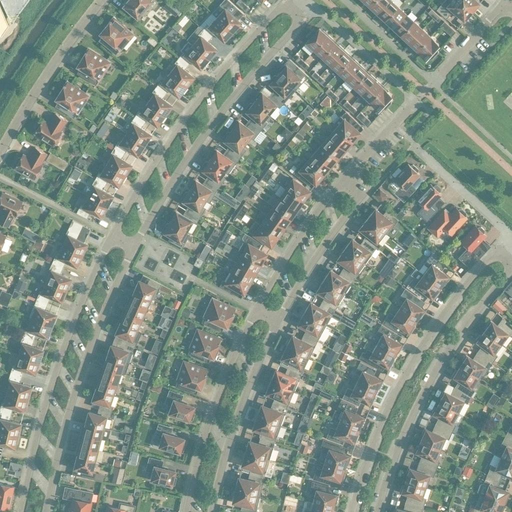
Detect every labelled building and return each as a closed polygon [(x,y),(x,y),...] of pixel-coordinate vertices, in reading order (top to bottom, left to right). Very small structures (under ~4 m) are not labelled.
[(26,0),(1,0),(8,14),(9,14),(8,13),(16,14),(15,15),(16,15),(26,0)] [(127,0),(123,6),(137,17),(151,1),(150,0),(127,0)] [(216,18),(232,32),(237,27),(237,26),(240,23),(237,20),(243,13),(228,0),(223,0),(219,4),(224,9),(216,18)] [(376,14),(389,0),(374,0),(369,6),(372,9),(372,10),(376,14)] [(385,21),(398,7),(390,0),(389,0),(376,14),(381,19),(382,18),(385,21)] [(471,12),(457,0),(452,0),(451,2),(449,0),(444,0),(436,10),(446,19),(453,11),(464,20),(469,15),(468,15),(471,12)] [(457,0),(471,12),(474,8),(474,9),(478,4),(474,0),(457,0)] [(244,4),(240,7),(246,12),(249,8),(244,4)] [(174,6),(169,12),(174,17),(180,10),(174,6)] [(392,29),(406,14),(398,7),(385,21),(388,24),(387,25),(392,29)] [(432,18),(436,14),(431,9),(427,13),(432,18)] [(401,36),(414,22),(406,14),(392,29),(397,34),(398,33),(401,36)] [(432,18),(437,22),(441,19),(436,14),(432,18)] [(132,34),(113,18),(105,27),(104,26),(104,27),(105,28),(100,33),(102,35),(98,40),(115,55),(132,34)] [(215,33),(223,41),(227,37),(228,38),(232,32),(216,18),(209,26),(207,24),(202,29),(211,37),(215,33)] [(439,26),(451,37),(455,32),(444,21),(439,26)] [(176,22),(172,27),(177,32),(182,27),(176,22)] [(408,44),(422,29),(414,22),(401,36),(404,39),(403,39),(408,44)] [(314,50),(328,35),(323,31),(322,32),(319,28),(315,32),(312,30),(313,29),(313,28),(305,36),(306,37),(307,36),(309,38),(306,42),(314,50)] [(211,37),(202,29),(198,35),(200,36),(192,45),(209,59),(213,54),(213,53),(216,49),(207,42),(211,37)] [(417,50),(430,36),(422,29),(408,44),(413,48),(413,47),(417,50)] [(148,40),(155,46),(159,41),(153,35),(148,40)] [(328,35),(314,50),(322,57),(335,43),(332,40),(328,35)] [(430,36),(417,50),(425,58),(428,54),(431,57),(430,57),(431,58),(438,51),(437,50),(437,51),(434,48),(438,44),(430,36)] [(335,43),(322,57),(330,65),(343,50),(339,45),(338,46),(335,43)] [(191,61),(200,68),(203,64),(204,65),(209,59),(192,45),(185,54),(183,52),(178,57),(187,65),(191,61)] [(77,66),(80,67),(76,73),(95,85),(109,62),(88,49),(82,59),(80,58),(80,59),(81,60),(77,66)] [(343,50),(330,65),(338,72),(351,58),(347,55),(348,54),(343,50)] [(176,65),(169,74),(186,87),(191,81),(190,81),(193,77),(184,70),(187,65),(178,57),(174,63),(176,65)] [(300,65),(303,61),(298,57),(295,60),(300,65)] [(351,58),(338,72),(346,79),(359,65),(355,60),(354,61),(351,58)] [(303,61),(300,65),(305,70),(308,66),(303,61)] [(278,74),(295,90),(307,76),(298,67),(293,72),(285,64),(285,63),(279,69),(279,70),(279,72),(279,73),(278,74)] [(359,65),(346,79),(353,87),(366,73),(363,70),(364,69),(359,65)] [(316,80),(319,76),(314,71),(311,75),(316,80)] [(366,73),(353,87),(361,94),(375,79),(370,75),(370,76),(366,73)] [(169,89),(178,96),(181,92),(182,93),(186,87),(169,74),(162,83),(160,81),(156,87),(165,94),(169,89)] [(273,94),(283,103),(286,99),(295,90),(278,74),(276,76),(275,76),(274,76),(273,76),(267,82),(268,82),(277,90),(273,94)] [(319,76),(316,80),(321,85),(324,81),(319,76)] [(375,79),(361,94),(369,101),(382,87),(379,84),(380,84),(375,79)] [(88,95),(67,82),(60,92),(59,91),(59,92),(60,93),(56,99),(58,100),(54,106),(73,118),(88,95)] [(147,103),(165,116),(169,110),(168,109),(171,105),(162,99),(165,94),(156,87),(152,92),(154,94),(147,103)] [(384,108),(391,101),(390,101),(387,99),(391,95),(382,87),(369,101),(378,109),(382,105),(384,107),(384,108)] [(329,97),(333,93),(328,88),(324,92),(329,97)] [(112,91),(109,97),(114,100),(117,94),(112,91)] [(254,102),(268,114),(276,105),(279,108),(283,103),(273,94),(269,99),(260,91),(255,97),(254,98),(254,99),(255,100),(254,102)] [(338,98),(333,93),(329,97),(335,101),(338,98)] [(330,99),(326,95),(319,104),(323,107),(323,106),(330,106),(330,99)] [(342,104),(347,109),(351,105),(346,101),(342,104)] [(268,114),(254,102),(252,104),(251,103),(250,103),(249,104),(244,110),(253,118),(250,122),(260,130),(263,126),(271,117),(268,114)] [(147,118),(157,125),(160,121),(160,122),(165,116),(147,103),(140,112),(138,111),(134,116),(144,123),(147,118)] [(351,105),(347,109),(352,114),(356,110),(351,105)] [(314,108),(309,113),(314,117),(318,113),(314,108)] [(354,120),(345,111),(333,125),(336,128),(352,141),(359,133),(350,125),(354,120)] [(306,117),(301,112),(297,116),(302,120),(306,117)] [(367,127),(371,122),(360,112),(355,116),(367,127)] [(36,130),(34,133),(36,135),(35,136),(40,139),(41,138),(53,146),(61,132),(59,131),(66,121),(55,114),(51,121),(52,122),(49,125),(42,120),(40,124),(37,123),(35,128),(36,130)] [(150,135),(141,128),(144,123),(134,116),(130,122),(132,124),(126,133),(144,145),(148,139),(147,139),(150,135)] [(237,119),(232,125),(231,126),(231,128),(232,129),(231,130),(246,142),(250,137),(253,139),(255,136),(260,130),(250,122),(246,127),(237,119)] [(306,131),(310,126),(305,122),(301,127),(306,131)] [(297,132),(302,136),(306,131),(301,127),(297,132)] [(329,136),(344,150),(352,141),(336,128),(329,136)] [(96,134),(101,138),(104,133),(99,129),(96,134)] [(228,151),(238,159),(240,156),(245,150),(242,147),(246,142),(231,130),(229,132),(228,132),(227,132),(226,133),(221,139),(222,139),(231,146),(228,151)] [(127,149),(137,155),(139,151),(140,151),(144,145),(126,133),(120,143),(117,142),(114,147),(124,154),(127,149)] [(344,150),(329,136),(321,145),(337,158),(344,150)] [(291,139),(287,144),(292,148),(296,143),(291,139)] [(275,143),(271,148),(276,152),(280,147),(275,143)] [(337,158),(321,145),(314,153),(330,166),(337,158)] [(16,164),(14,168),(17,169),(16,170),(21,173),(22,172),(34,179),(42,166),(40,164),(46,154),(35,147),(31,155),(32,155),(30,159),(22,154),(20,158),(18,158),(15,162),(16,164)] [(131,165),(121,159),(124,154),(114,147),(110,153),(112,154),(106,164),(125,176),(129,169),(128,169),(131,165)] [(209,160),(225,171),(228,173),(238,159),(228,151),(224,156),(215,149),(215,148),(214,148),(210,155),(209,156),(210,157),(211,158),(209,160)] [(58,157),(50,153),(45,160),(53,165),(58,157)] [(330,166),(314,153),(307,161),(322,175),(330,166)] [(322,175),(307,161),(304,159),(292,173),(302,181),(306,176),(315,184),(317,181),(322,175)] [(221,176),(225,171),(209,160),(208,162),(207,161),(205,162),(204,162),(200,169),(210,176),(207,181),(218,188),(221,183),(224,179),(221,176)] [(54,170),(57,173),(64,163),(61,161),(54,170)] [(108,180),(118,186),(121,181),(121,182),(125,176),(106,164),(100,174),(98,173),(95,179),(105,185),(108,180)] [(410,166),(408,164),(393,179),(400,186),(394,193),(403,201),(415,189),(410,184),(419,174),(416,172),(418,170),(412,165),(410,166)] [(270,177),(273,172),(268,168),(264,173),(270,177)] [(266,182),(270,177),(264,173),(261,178),(266,182)] [(207,181),(204,185),(194,179),(194,178),(189,185),(189,186),(189,187),(190,188),(189,190),(205,201),(208,203),(218,188),(207,181)] [(112,195),(102,190),(105,185),(95,179),(91,185),(94,186),(88,196),(107,207),(111,200),(110,200),(112,195)] [(303,200),(309,191),(292,179),(286,188),(303,200)] [(246,193),(249,188),(244,184),(240,189),(234,198),(240,201),(246,193)] [(249,190),(254,193),(258,188),(252,184),(249,190)] [(433,187),(430,184),(416,199),(422,205),(422,207),(417,212),(426,221),(437,209),(432,204),(441,194),(438,192),(439,190),(439,188),(436,185),(434,185),(433,187)] [(303,200),(286,188),(279,197),(296,209),(303,200)] [(189,190),(187,192),(186,192),(185,192),(184,193),(180,200),(191,206),(188,211),(199,218),(204,208),(201,206),(205,201),(189,190)] [(249,190),(245,195),(250,199),(254,193),(249,190)] [(379,190),(374,196),(381,203),(387,197),(379,190)] [(4,194),(1,193),(0,195),(0,209),(3,211),(1,214),(0,213),(0,222),(8,227),(13,216),(15,216),(22,202),(9,196),(9,195),(4,193),(4,194)] [(86,218),(90,211),(100,217),(103,213),(104,213),(107,207),(88,196),(82,206),(80,205),(78,209),(76,213),(86,218)] [(296,209),(279,197),(273,207),(290,218),(296,209)] [(234,199),(230,205),(236,209),(240,202),(234,199)] [(239,210),(244,213),(248,208),(242,205),(239,210)] [(290,218),(273,207),(267,216),(283,227),(290,218)] [(465,217),(465,216),(465,213),(461,209),(458,209),(457,210),(456,208),(450,215),(448,215),(444,211),(428,228),(437,236),(444,228),(451,234),(466,218),(465,217)] [(170,222),(186,231),(192,221),(195,223),(199,218),(188,211),(185,216),(174,210),(174,209),(170,216),(170,217),(170,219),(171,220),(170,222)] [(366,218),(386,235),(398,220),(388,211),(384,217),(375,209),(372,214),(371,213),(366,218)] [(240,219),(244,213),(239,210),(235,215),(240,219)] [(398,220),(404,214),(400,210),(394,216),(398,220)] [(283,227),(267,216),(260,225),(277,237),(283,227)] [(386,235),(366,218),(362,224),(363,225),(360,229),(367,234),(362,239),(365,241),(375,249),(377,250),(381,246),(379,244),(386,235)] [(62,246),(82,255),(85,249),(84,248),(87,244),(83,242),(86,236),(79,232),(83,225),(72,220),(70,224),(65,234),(67,235),(62,246)] [(169,243),(180,249),(189,233),(186,231),(170,222),(168,224),(167,223),(166,224),(165,225),(161,231),(162,232),(162,231),(172,237),(169,243)] [(254,234),(270,246),(277,237),(260,225),(254,234)] [(477,228),(475,226),(460,241),(467,247),(458,258),(469,269),(485,252),(477,244),(485,235),(483,233),(483,232),(483,230),(480,227),(478,227),(477,228)] [(239,251),(242,253),(260,264),(266,254),(255,248),(258,242),(248,235),(239,251)] [(209,237),(206,242),(213,246),(215,241),(209,237)] [(365,241),(361,246),(352,239),(349,244),(348,243),(344,249),(365,264),(375,249),(365,241)] [(219,241),(216,246),(222,249),(225,244),(219,241)] [(11,254),(16,256),(19,248),(14,246),(11,254)] [(66,261),(76,266),(78,261),(79,262),(82,255),(62,246),(57,256),(55,255),(52,262),(62,267),(66,261)] [(168,265),(172,252),(162,249),(158,261),(168,265)] [(347,266),(344,272),(354,279),(365,264),(344,249),(340,254),(341,255),(337,259),(347,266)] [(201,252),(198,257),(203,260),(206,255),(201,252)] [(428,268),(423,274),(440,287),(442,284),(444,285),(450,278),(438,269),(443,263),(432,252),(423,264),(428,268)] [(189,253),(186,260),(192,262),(195,255),(189,253)] [(214,256),(208,253),(205,258),(210,262),(214,256)] [(260,264),(242,253),(237,263),(254,273),(260,264)] [(147,269),(152,260),(142,255),(138,265),(147,269)] [(192,265),(197,267),(201,261),(195,258),(192,265)] [(70,278),(60,274),(62,267),(52,262),(48,270),(51,271),(46,282),(66,290),(69,283),(68,283),(70,278)] [(254,273),(237,263),(231,273),(249,283),(254,273)] [(163,277),(176,282),(180,273),(168,268),(163,277)] [(326,274),(323,280),(344,294),(354,279),(344,272),(340,277),(330,270),(327,275),(326,274)] [(391,270),(388,274),(392,278),(396,273),(391,270)] [(249,283),(231,273),(225,283),(222,280),(218,287),(230,293),(233,287),(243,293),(245,290),(249,283)] [(379,274),(375,279),(380,282),(384,278),(379,274)] [(422,291),(433,299),(439,292),(437,291),(440,287),(423,274),(418,281),(413,277),(406,287),(418,296),(422,291)] [(388,275),(385,279),(392,285),(395,281),(388,275)] [(134,291),(150,298),(155,288),(158,289),(161,284),(149,278),(146,284),(139,280),(134,291)] [(18,279),(14,289),(23,292),(26,283),(18,279)] [(324,303),(334,309),(344,294),(323,280),(319,286),(320,287),(317,291),(327,298),(324,303)] [(511,280),(503,289),(511,297),(511,280)] [(50,296),(61,301),(63,296),(63,297),(66,290),(46,282),(42,292),(39,291),(36,299),(47,303),(50,296)] [(367,287),(361,292),(366,298),(372,293),(367,287)] [(398,309),(415,320),(418,317),(420,318),(425,310),(413,302),(417,297),(405,288),(398,298),(403,302),(398,309)] [(0,303),(6,306),(11,294),(1,290),(0,293),(0,303)] [(128,301),(129,302),(129,301),(145,309),(150,298),(134,291),(132,295),(131,294),(128,301)] [(216,297),(215,300),(212,298),(201,323),(221,332),(223,333),(229,320),(231,321),(231,320),(230,319),(235,309),(216,300),(217,297),(216,297)] [(55,314),(45,310),(47,303),(36,299),(29,317),(32,318),(52,326),(55,319),(54,319),(55,314)] [(175,299),(172,306),(177,309),(180,302),(175,299)] [(129,301),(129,302),(128,305),(126,304),(123,311),(141,319),(145,309),(129,301)] [(306,307),(303,313),(326,325),(334,309),(324,303),(321,309),(310,303),(307,307),(306,307)] [(183,307),(180,315),(185,317),(188,310),(183,307)] [(413,324),(415,320),(398,309),(393,316),(389,312),(382,322),(395,330),(398,325),(410,333),(415,325),(413,324)] [(141,319),(123,311),(120,318),(122,319),(120,322),(136,329),(141,319)] [(362,312),(359,317),(364,321),(367,315),(362,312)] [(309,330),(306,336),(317,341),(326,325),(303,313),(300,319),(301,320),(298,324),(309,330)] [(484,331),(500,343),(507,334),(511,337),(511,335),(511,326),(502,317),(502,318),(503,319),(498,327),(489,320),(486,325),(488,326),(484,331)] [(36,333),(47,337),(48,332),(49,332),(52,326),(32,318),(27,329),(25,328),(22,335),(33,339),(36,333)] [(121,342),(133,347),(135,348),(142,332),(136,329),(120,322),(119,323),(118,323),(115,330),(116,330),(115,333),(123,337),(121,342)] [(380,338),(376,345),(394,355),(396,351),(398,353),(403,345),(390,338),(393,332),(381,324),(375,335),(380,338)] [(201,328),(200,331),(197,329),(187,354),(210,364),(215,350),(217,351),(217,350),(216,350),(220,339),(201,331),(202,328),(201,328)] [(478,353),(492,362),(497,356),(493,353),(500,343),(484,331),(480,336),(478,335),(475,340),(483,346),(478,353)] [(42,350),(31,346),(33,339),(22,335),(20,343),(22,344),(18,355),(39,362),(41,355),(40,355),(42,350)] [(309,358),(317,341),(306,336),(303,341),(292,336),(290,341),(289,340),(286,346),(309,358)] [(107,356),(124,362),(127,351),(131,353),(133,347),(121,342),(119,348),(111,345),(107,356)] [(352,347),(345,343),(341,350),(348,354),(352,347)] [(392,359),(394,355),(376,345),(372,352),(366,349),(364,353),(362,352),(358,359),(374,367),(377,361),(389,368),(394,360),(392,359)] [(289,369),(301,374),(309,358),(286,346),(283,353),(284,353),(281,358),(292,363),(289,369)] [(338,353),(332,350),(327,358),(333,362),(338,353)] [(347,355),(340,351),(336,359),(343,362),(347,355)] [(164,352),(162,358),(169,361),(171,355),(164,352)] [(487,370),(492,362),(478,353),(474,360),(465,354),(461,360),(463,361),(460,366),(477,377),(483,367),(487,370)] [(23,370),(34,373),(36,368),(37,369),(39,362),(18,355),(15,366),(12,365),(10,373),(21,376),(23,370)] [(101,367),(103,367),(120,373),(124,362),(107,356),(105,360),(104,359),(101,367)] [(187,363),(183,361),(174,387),(198,395),(203,382),(204,382),(203,381),(207,370),(187,363),(188,360),(187,363)] [(356,383),(375,392),(377,388),(379,389),(383,380),(370,374),(373,369),(359,362),(354,372),(359,375),(356,383)] [(456,388),(470,397),(475,389),(471,387),(477,377),(460,366),(457,371),(455,370),(451,375),(461,381),(456,388)] [(103,367),(102,371),(100,370),(98,377),(116,383),(120,373),(103,367)] [(294,391),(301,374),(289,369),(287,375),(276,370),(274,375),(273,375),(270,381),(294,391)] [(30,386),(19,383),(21,376),(10,373),(7,381),(10,381),(7,393),(28,399),(30,392),(29,391),(30,386)] [(116,383),(98,377),(95,384),(97,385),(96,389),(112,394),(116,383)] [(275,403),(286,408),(294,391),(270,381),(267,388),(268,388),(266,393),(277,398),(275,403)] [(373,396),(375,392),(356,383),(352,390),(347,388),(342,398),(355,405),(358,399),(371,405),(375,397),(373,396)] [(466,404),(470,397),(456,388),(452,396),(443,390),(440,396),(442,397),(439,403),(457,412),(462,402),(466,404)] [(92,400),(100,402),(98,408),(111,412),(113,406),(109,405),(112,394),(96,389),(92,400)] [(169,391),(165,403),(171,405),(169,413),(189,420),(189,419),(191,420),(194,413),(191,413),(193,407),(179,401),(181,396),(169,391)] [(12,407),(23,410),(25,405),(26,405),(28,399),(7,393),(4,404),(1,403),(0,406),(0,411),(10,414),(12,407)] [(500,395),(497,401),(502,405),(506,399),(500,395)] [(335,420),(339,422),(358,429),(360,425),(362,426),(365,418),(352,412),(354,406),(341,400),(336,412),(338,412),(335,420)] [(276,424),(280,426),(286,408),(275,403),(273,409),(261,405),(259,410),(258,410),(256,417),(276,424)] [(441,418),(437,425),(452,432),(455,425),(451,422),(457,412),(439,403),(436,408),(434,407),(431,412),(441,418)] [(109,418),(111,412),(98,408),(96,414),(88,412),(85,423),(102,428),(105,417),(109,418)] [(20,423),(9,421),(10,414),(0,411),(0,431),(18,436),(20,429),(19,428),(20,423)] [(260,438),(262,439),(274,442),(280,426),(276,424),(256,417),(254,423),(255,423),(253,428),(262,432),(260,438)] [(356,433),(358,429),(339,422),(336,429),(330,427),(325,438),(340,443),(342,438),(355,443),(359,434),(356,433)] [(82,434),(100,439),(102,428),(85,423),(84,427),(83,427),(81,434),(82,435),(82,434)] [(159,425),(155,436),(161,438),(159,446),(179,452),(179,451),(182,452),(184,445),(181,445),(183,439),(169,434),(171,428),(159,425)] [(421,441),(439,449),(444,438),(448,440),(452,432),(437,425),(433,433),(423,428),(421,434),(423,435),(421,441)] [(0,456),(3,445),(14,447),(15,442),(16,443),(18,436),(0,431),(0,456)] [(80,438),(78,445),(97,450),(100,439),(82,434),(82,435),(81,438),(80,438)] [(511,439),(505,436),(500,445),(505,448),(501,457),(511,462),(511,439)] [(244,453),(269,460),(274,442),(262,439),(260,445),(249,441),(247,446),(246,446),(244,453)] [(324,462),(344,468),(345,464),(348,465),(350,456),(337,451),(339,445),(322,439),(320,447),(322,447),(321,452),(327,453),(324,462)] [(420,463),(436,469),(439,461),(435,459),(439,449),(421,441),(418,446),(416,445),(414,451),(424,455),(420,463)] [(300,444),(298,451),(305,454),(307,446),(300,444)] [(97,450),(78,445),(76,452),(78,453),(77,456),(94,461),(97,450)] [(465,459),(470,449),(462,445),(458,455),(465,459)] [(252,474),(264,478),(269,460),(244,453),(242,459),(243,460),(242,465),(253,468),(252,474)] [(95,473),(91,472),(94,461),(77,456),(74,468),(82,470),(80,476),(94,479),(95,473)] [(511,474),(511,473),(511,462),(501,457),(496,467),(491,465),(487,474),(498,479),(501,472),(510,476),(511,474)] [(149,458),(146,470),(153,471),(150,479),(171,485),(171,484),(174,485),(175,478),(173,477),(175,471),(160,467),(161,461),(149,458)] [(454,465),(462,469),(464,463),(456,460),(454,465)] [(343,472),(344,468),(324,462),(322,470),(316,468),(312,479),(327,483),(328,477),(342,482),(345,473),(343,472)] [(15,471),(14,476),(20,477),(22,464),(16,463),(15,471)] [(418,471),(407,468),(405,474),(407,474),(406,480),(425,487),(428,475),(433,477),(436,469),(420,463),(418,471)] [(95,473),(94,479),(102,481),(104,475),(95,473)] [(236,483),(234,489),(259,495),(264,478),(252,474),(250,481),(238,478),(237,483),(236,483)] [(479,494),(503,503),(507,494),(504,493),(505,490),(495,486),(498,479),(487,474),(483,484),(480,485),(478,492),(479,494)] [(401,485),(399,491),(410,495),(407,503),(423,507),(425,499),(421,498),(425,487),(406,480),(404,486),(401,485)] [(314,494),(312,502),(333,508),(334,503),(336,504),(338,495),(327,492),(329,486),(312,481),(309,493),(314,494)] [(13,487),(0,483),(0,510),(4,511),(5,509),(8,510),(13,487)] [(249,511),(255,511),(259,495),(234,489),(233,496),(234,496),(233,502),(244,504),(243,511),(249,511)] [(86,511),(87,511),(89,511),(91,503),(90,503),(92,493),(76,490),(74,499),(72,499),(69,511),(86,511)] [(498,511),(500,511),(503,503),(479,494),(475,504),(475,505),(472,511),(486,511),(489,511),(496,511),(497,511),(498,511)] [(303,509),(302,511),(332,511),(333,508),(312,502),(310,511),(307,510),(303,509)] [(119,508),(107,506),(105,511),(132,511),(134,506),(120,503),(119,508)] [(405,511),(394,508),(393,511),(421,511),(423,507),(407,503),(405,511)]
